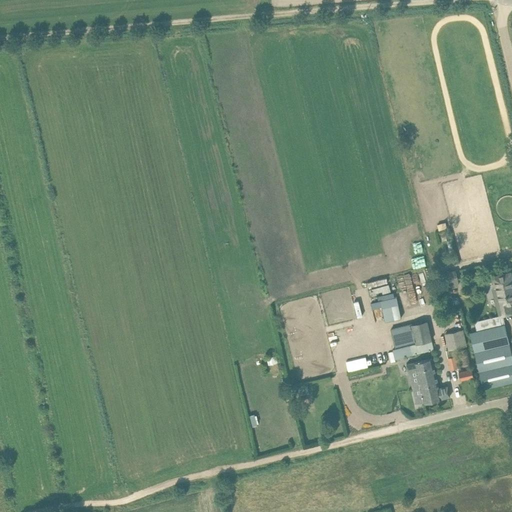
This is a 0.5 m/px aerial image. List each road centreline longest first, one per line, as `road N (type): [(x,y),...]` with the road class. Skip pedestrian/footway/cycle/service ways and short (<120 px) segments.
road 1 (track): [(454,0),(0,42)]
road 2 (track): [(45,511),(118,502),(399,426)]
